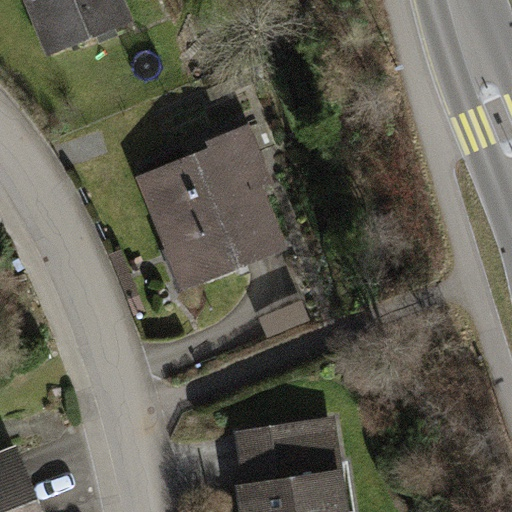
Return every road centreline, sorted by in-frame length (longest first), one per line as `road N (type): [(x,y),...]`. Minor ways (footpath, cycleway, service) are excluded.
road 1 (residential): [(153,511),(134,417),(96,309),(56,216),(0,124)]
road 2 (secondary): [(511,149),(456,0)]
